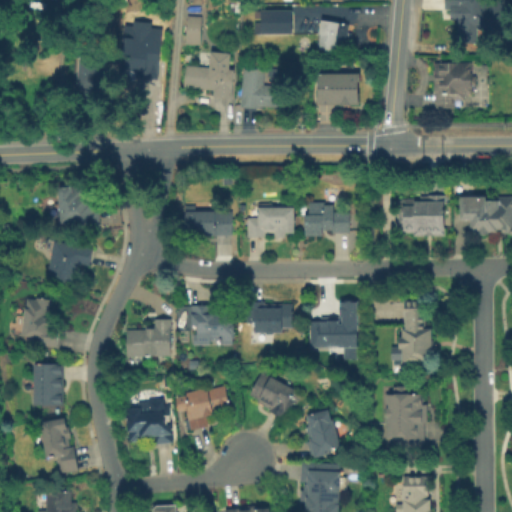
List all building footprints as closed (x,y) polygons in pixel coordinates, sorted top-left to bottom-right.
[(445,0),(485,0),(485,31),(460,31),(460,11),(445,11),(445,0)] [(262,11),(293,10),(293,34),(263,35),(262,11)] [(188,16),(202,17),(201,46),(187,45),(188,16)] [(324,20),(356,26),(354,38),(350,37),(348,47),(337,45),(336,52),(318,48),(324,20)] [(121,50),(164,54),(161,83),(118,78),(121,50)] [(185,88),(187,64),(210,67),(211,51),(232,54),(230,70),(236,71),(233,99),(214,97),(214,91),(185,88)] [(109,66),(104,102),(84,100),(85,91),(77,90),(81,54),(102,57),(101,65),(109,66)] [(432,62),(469,62),(469,94),(462,94),(462,100),(452,101),(453,107),(432,107),(432,62)] [(244,68),(266,70),(265,84),(281,85),(279,108),(262,107),(262,109),(241,108),(244,68)] [(320,107),(320,76),(361,76),(361,107),(320,107)] [(222,186),(223,174),(233,174),(233,186),(222,186)] [(59,186),(90,184),(90,195),(94,194),(94,201),(98,200),(98,208),(101,208),(102,226),(77,227),(77,223),(62,224),(59,186)] [(511,235),(469,235),(469,219),(459,219),(459,200),(511,200),(511,235)] [(400,236),(400,201),(444,202),(444,236),(400,236)] [(309,202),(326,202),(326,204),(334,205),(334,210),(350,211),(350,233),(332,233),(332,230),(323,230),(323,237),(304,237),(304,214),(309,215),(309,202)] [(233,211),(234,235),(187,237),(187,204),(198,204),(198,212),(233,211)] [(259,207),(295,207),(295,233),(288,233),(288,237),(275,237),(275,233),(267,233),(268,237),(248,237),(248,217),(259,217),(259,207)] [(48,282),(56,242),(94,249),(90,269),(81,267),(76,288),(48,282)] [(50,301),(48,317),(50,318),(49,327),(62,330),(59,349),(40,346),(41,339),(22,336),(28,299),(35,300),(36,298),(50,301)] [(340,300),(360,301),(359,351),(344,351),(344,347),(311,347),(311,320),(329,321),(329,318),(337,318),(337,320),(344,320),(344,318),(340,318),(340,300)] [(293,304),(293,328),(281,328),(281,333),(276,333),(273,335),(268,335),(265,333),(256,332),(256,324),(246,324),(246,301),(266,301),(266,304),(293,304)] [(427,303),(426,331),(435,331),(434,364),(405,364),(405,331),(407,331),(407,303),(427,303)] [(193,305),(215,305),(215,311),(234,310),(235,342),(218,342),(218,335),(197,336),(197,327),(193,327),(193,305)] [(171,318),(172,356),(128,357),(127,330),(146,330),(145,325),(155,325),(155,319),(171,318)] [(34,364),(64,364),(64,405),(35,405),(34,364)] [(302,395),(297,404),(294,403),(284,420),(269,411),(269,409),(258,403),(259,400),(250,395),(263,373),(302,395)] [(225,386),(229,408),(213,411),(214,415),(207,416),(209,426),(193,430),(189,411),(180,413),(176,396),(225,386)] [(390,450),(390,393),(427,393),(427,451),(390,450)] [(172,405),(175,443),(154,444),(154,438),(143,439),(143,441),(134,442),(133,439),(130,440),(128,409),(172,405)] [(329,409),(341,447),(330,450),(331,452),(312,457),(307,441),(311,440),(306,425),(309,425),(306,415),(329,409)] [(40,422),(66,417),(68,429),(65,429),(66,433),(71,432),(72,437),(70,437),(72,446),(76,446),(80,468),(59,472),(56,456),(47,458),(40,422)] [(303,462),(340,464),(339,480),(341,481),(341,488),(347,488),(347,500),(339,500),(338,511),(308,511),(309,505),(307,505),(308,492),(310,492),(310,481),(302,480),(303,462)] [(403,511),(403,480),(432,480),(432,511),(403,511)] [(46,491),(72,490),(73,503),(77,503),(77,511),(39,511),(39,510),(47,509),(46,491)]
